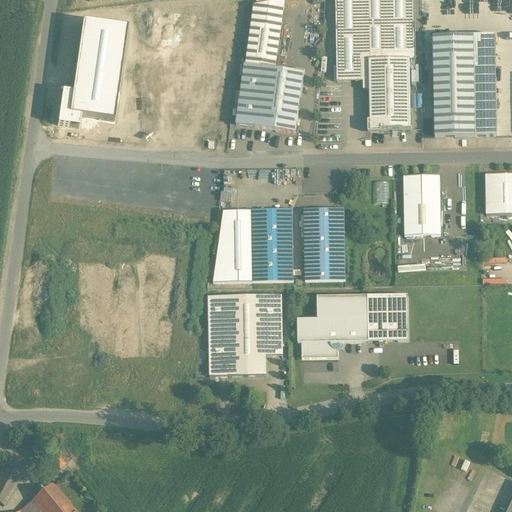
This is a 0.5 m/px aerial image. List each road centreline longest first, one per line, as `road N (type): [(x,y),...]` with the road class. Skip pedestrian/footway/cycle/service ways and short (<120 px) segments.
road 1 (residential): [(511,391),(404,396),(207,427),(0,417)]
road 2 (residential): [(511,157),(218,162),(30,143)]
road 3 (residential): [(30,143),(0,361)]
road 4 (residential): [(48,0),(30,143)]
